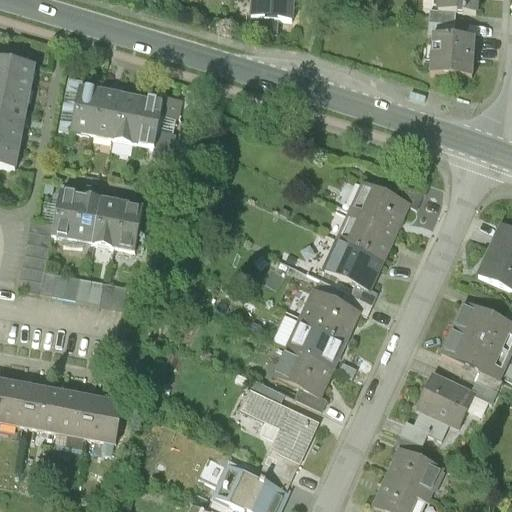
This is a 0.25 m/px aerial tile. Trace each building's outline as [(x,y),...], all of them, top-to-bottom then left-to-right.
[(250,0),(249,15),(291,18),(292,0),(250,0)] [(437,0),(436,13),(455,14),(478,15),(478,0),(437,0)] [(432,37),(453,39),(455,14),(436,13),(429,12),(427,37),(432,37)] [(432,37),(429,77),(473,80),(475,40),(453,39),(432,37)] [(0,80),(30,86),(34,65),(0,58),(0,80)] [(0,102),(26,107),(30,86),(0,80),(0,102)] [(97,90),(76,86),(67,135),(88,139),(97,90)] [(118,94),(97,90),(88,139),(110,143),(118,94)] [(140,97),(118,94),(110,143),(131,147),(140,97)] [(161,101),(140,97),(131,147),(152,151),(161,101)] [(0,124),(21,128),(26,107),(0,102),(0,124)] [(0,146),(17,150),(21,128),(0,124),(0,146)] [(0,168),(13,171),(17,150),(0,146),(0,168)] [(392,197),(410,204),(420,208),(427,189),(399,178),(392,197)] [(397,234),(410,204),(392,197),(360,182),(347,211),(397,234)] [(49,238),(48,241),(71,245),(80,195),(58,191),(49,238)] [(80,195),(71,245),(93,249),(102,199),(80,195)] [(102,199),(93,249),(112,252),(121,203),(102,199)] [(121,203),(112,252),(133,256),(142,207),(121,203)] [(384,263),(397,234),(347,211),(334,240),(384,263)] [(511,229),(499,224),(475,277),(511,293),(511,229)] [(42,276),(48,241),(49,238),(28,234),(17,294),(110,311),(114,289),(42,276)] [(371,292),(384,263),(334,240),(321,270),(352,284),(371,292)] [(342,306),(361,314),(373,319),(383,297),(371,292),(352,284),(342,306)] [(348,343),(361,314),(342,306),(311,292),(298,320),(348,343)] [(511,325),(505,322),(462,303),(451,328),(511,356),(511,355),(511,325)] [(335,371),(348,343),(298,320),(286,349),(335,371)] [(500,383),(511,356),(451,328),(438,355),(500,383)] [(323,400),(335,371),(286,349),(273,378),(307,393),(323,400)] [(500,383),(478,373),(471,391),(476,393),(473,399),(491,406),(500,383)] [(447,429),(458,434),(473,399),(476,393),(471,391),(431,374),(414,414),(419,416),(413,429),(427,435),(441,442),(447,429)] [(33,388),(3,382),(0,399),(0,427),(25,432),(33,388)] [(63,394),(33,388),(25,432),(54,438),(63,394)] [(330,403),(323,400),(307,393),(302,403),(325,414),(330,403)] [(92,399),(63,394),(54,438),(84,443),(92,399)] [(287,495),(318,426),(249,395),(239,416),(278,434),(257,482),(287,495)] [(122,405),(92,399),(84,443),(113,449),(122,405)] [(417,459),(427,435),(413,429),(407,427),(397,450),(417,459)] [(417,459),(397,450),(383,482),(430,501),(444,470),(417,459)] [(279,511),(287,495),(257,482),(226,468),(210,503),(229,511),(279,511)] [(374,511),(425,511),(430,501),(383,482),(371,510),(374,511)] [(229,511),(210,503),(206,511),(201,511),(200,511),(229,511)]
